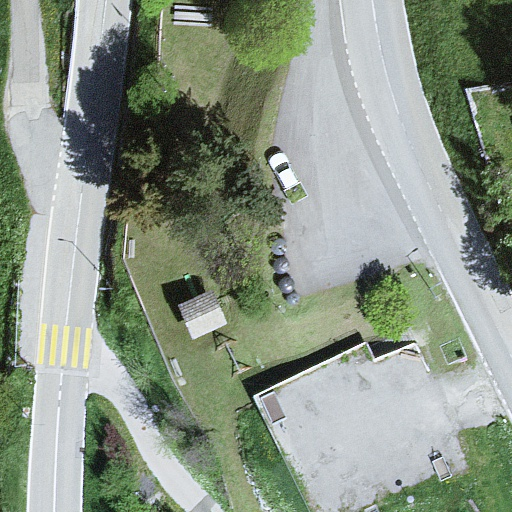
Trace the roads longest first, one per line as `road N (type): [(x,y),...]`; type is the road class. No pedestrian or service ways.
road 1 (secondary): [(53,511),(105,0)]
road 2 (secondary): [(372,0),(395,105),(511,356)]
